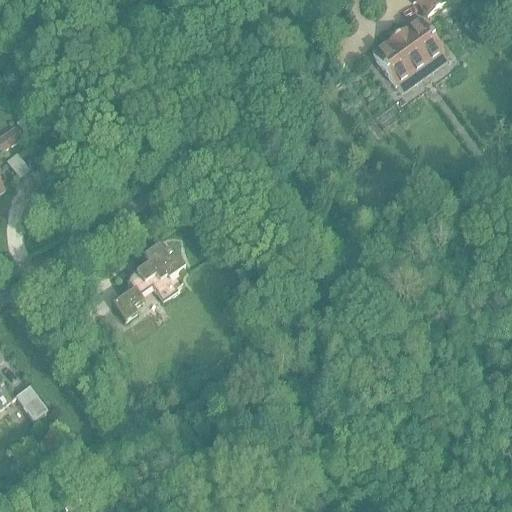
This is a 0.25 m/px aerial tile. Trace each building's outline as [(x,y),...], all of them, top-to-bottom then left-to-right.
[(413,0),(427,19),(446,5),(441,0),(413,0)] [(395,90),(443,55),(420,22),(408,31),(408,30),(383,48),(384,49),(372,57),(395,90)] [(16,125),(24,137),(33,131),(25,119),(16,125)] [(0,140),(0,152),(2,155),(22,141),(14,130),(0,140)] [(128,292),(129,293),(130,295),(113,306),(125,324),(137,316),(133,311),(143,304),(140,298),(151,290),(162,306),(184,291),(175,278),(185,271),(170,250),(164,255),(159,248),(143,258),(149,266),(131,277),(130,279),(129,280),(128,282),(127,284),(127,285),(127,287),(127,290),(128,292)] [(0,411),(11,404),(0,389),(0,411)] [(15,399),(33,424),(47,414),(29,389),(15,399)]
